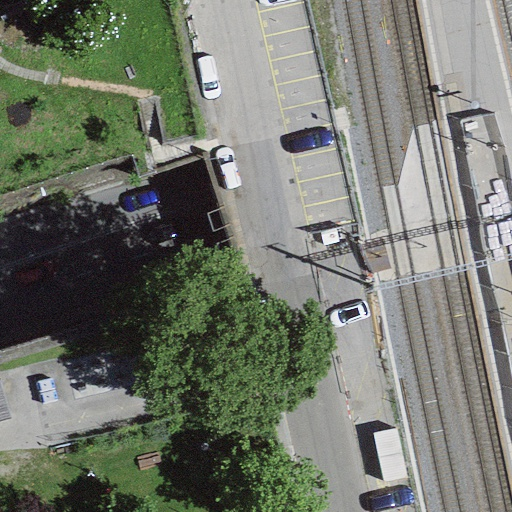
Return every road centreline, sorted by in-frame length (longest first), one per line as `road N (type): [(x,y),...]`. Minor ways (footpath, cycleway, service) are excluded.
road 1 (secondary): [(511,117),(0,267)]
road 2 (residential): [(365,511),(334,349)]
